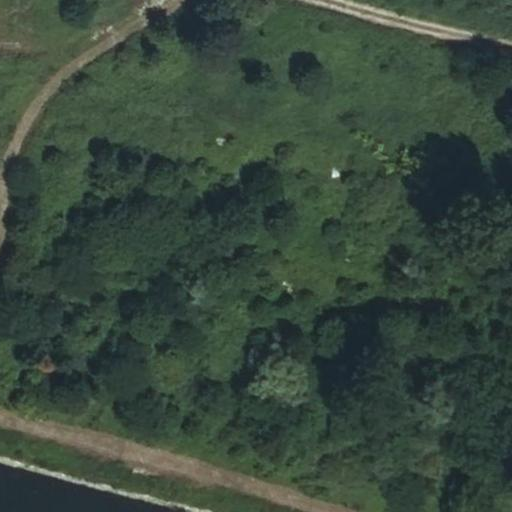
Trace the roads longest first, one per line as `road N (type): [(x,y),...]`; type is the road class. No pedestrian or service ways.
road 1 (track): [(192,0),(129,26),(54,85),(19,137),(0,209)]
road 2 (unclassified): [(511,51),(311,0)]
